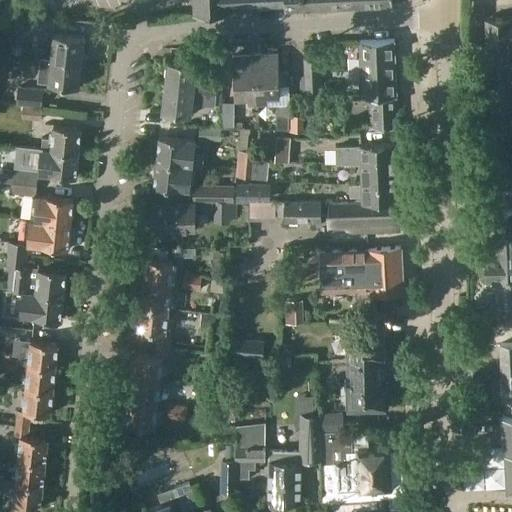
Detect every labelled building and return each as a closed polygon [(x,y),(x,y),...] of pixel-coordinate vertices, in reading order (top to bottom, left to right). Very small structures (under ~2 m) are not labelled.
[(196,0),(197,13),(232,11),(231,7),(288,5),(288,9),(396,4),(395,0),(196,0)] [(511,38),(511,16),(488,17),(489,43),(483,43),(484,55),(494,54),(494,59),(511,58),(511,52),(511,38)] [(56,32),(53,56),(84,59),(87,35),(56,32)] [(364,95),(367,95),(399,94),(396,38),(362,39),(364,95)] [(32,46),(32,54),(43,55),(44,47),(32,46)] [(221,62),(223,49),(199,47),(198,59),(221,62)] [(258,53),(260,101),(269,100),(269,95),(282,94),(281,52),(258,53)] [(251,101),(260,101),(258,53),(236,54),(237,96),(251,96),(251,101)] [(494,54),(484,55),(484,72),(511,71),(511,58),(494,59),(494,54)] [(84,59),(53,56),(43,55),(41,80),(82,85),(84,59)] [(308,95),(323,94),(322,56),(306,56),(308,95)] [(166,87),(195,89),(205,90),(219,92),(220,82),(196,80),(198,63),(168,60),(166,87)] [(491,83),(491,90),(511,88),(511,71),(484,72),(485,84),(491,83)] [(45,87),(21,85),(19,101),(43,103),(45,87)] [(195,89),(166,87),(163,111),(192,114),(195,89)] [(511,88),(491,90),(492,111),(511,110),(511,88)] [(399,94),(367,95),(367,103),(372,103),(373,123),(400,122),(399,94)] [(236,102),(224,102),(223,126),(235,126),(236,102)] [(290,117),(290,103),(277,104),(277,128),(290,128),(290,117)] [(45,106),(26,104),(24,116),(44,118),(45,106)] [(511,110),(492,111),(493,132),(511,130),(511,110)] [(43,146),(81,150),(83,126),(56,123),(54,137),(44,136),(43,146)] [(218,138),(219,126),(201,126),(201,138),(218,138)] [(158,160),(204,164),(205,153),(196,152),(197,139),(188,138),(161,135),(158,160)] [(398,141),(364,143),(364,144),(340,144),(340,161),(364,160),(364,161),(399,160),(398,141)] [(81,150),(43,146),(43,147),(21,145),(19,165),(51,168),(51,172),(78,175),(81,150)] [(239,149),(239,157),(254,159),(255,151),(239,149)] [(238,166),(253,168),(254,159),(239,157),(238,166)] [(204,166),(204,164),(158,160),(156,185),(192,188),(194,165),(204,166)] [(364,161),(365,181),(399,180),(399,160),(364,161)] [(511,164),(495,165),(496,197),(511,196),(511,164)] [(252,177),(253,168),(238,166),(237,175),(252,177)] [(18,169),(1,167),(0,175),(0,179),(17,181),(37,183),(39,171),(18,169)] [(399,180),(365,181),(365,183),(350,183),(351,196),(366,195),(366,200),(400,198),(399,180)] [(37,183),(17,181),(16,192),(36,194),(36,193),(37,183)] [(216,201),(232,201),(234,201),(235,184),(195,183),(194,200),(216,201)] [(238,183),(238,197),(274,197),(274,183),(238,183)] [(35,218),(73,222),(76,197),(36,193),(36,194),(37,194),(35,218)] [(366,200),(330,201),(330,212),(322,212),(322,221),(316,221),(316,224),(331,224),(349,224),(349,230),(401,228),(400,198),(366,200)] [(322,212),(322,200),(285,199),(285,221),(316,221),(322,221),(322,212)] [(157,229),(196,229),(196,200),(156,201),(157,229)] [(232,201),(216,201),(215,222),(231,222),(232,201)] [(276,221),(276,201),(252,201),(251,220),(276,221)] [(498,232),(511,231),(511,209),(497,210),(498,232)] [(30,217),(27,242),(30,242),(70,247),(73,222),(35,218),(30,217)] [(511,231),(498,232),(499,254),(487,255),(488,279),(499,278),(501,324),(511,323),(511,231)] [(30,242),(27,242),(0,239),(0,250),(9,251),(29,253),(30,242)] [(403,244),(371,245),(373,289),(404,288),(403,244)] [(373,289),(371,245),(323,246),(324,272),(315,273),(315,287),(358,285),(358,294),(373,294),(373,289)] [(174,256),(197,256),(197,246),(174,247),(174,256)] [(10,287),(38,290),(65,293),(68,269),(28,264),(29,253),(9,251),(8,262),(13,263),(10,287)] [(144,281),(172,285),(174,260),(147,257),(144,281)] [(183,287),(192,288),(193,273),(184,272),(183,287)] [(193,273),(192,288),(201,289),(202,274),(193,273)] [(142,303),(169,307),(172,285),(144,281),(142,303)] [(65,293),(38,290),(35,315),(63,318),(65,293)] [(304,322),(303,299),(286,300),(286,323),(304,322)] [(166,331),(169,307),(142,303),(139,328),(159,330),(158,340),(171,341),(172,331),(166,331)] [(350,358),(382,357),(385,357),(384,332),(363,332),(362,330),(355,330),(353,332),(349,332),(350,358)] [(20,353),(19,362),(29,363),(57,366),(59,342),(18,337),(16,339),(14,353),(20,353)] [(264,340),(232,337),(230,354),(263,357),(264,340)] [(511,342),(502,343),(503,374),(511,373),(511,342)] [(171,346),(158,345),(157,354),(137,352),(134,377),(161,380),(164,356),(170,356),(171,346)] [(11,352),(2,352),(1,365),(9,366),(11,352)] [(18,367),(19,362),(20,353),(14,353),(11,352),(9,366),(18,367)] [(382,357),(350,358),(350,383),(385,382),(385,381),(382,381),(382,357)] [(27,387),(54,390),(57,366),(29,363),(27,387)] [(511,373),(503,374),(504,400),(506,400),(506,412),(511,412),(511,373)] [(161,380),(134,377),(131,398),(158,402),(161,380)] [(385,382),(350,383),(350,407),(355,407),(356,410),(363,410),(365,407),(385,407),(385,382)] [(54,390),(27,387),(24,409),(19,409),(18,419),(31,420),(32,410),(52,412),(54,390)] [(158,402),(131,398),(129,423),(156,426),(158,402)] [(168,417),(177,418),(178,405),(169,404),(168,417)] [(188,406),(178,405),(177,418),(186,419),(188,406)] [(302,456),(322,456),(322,429),(321,414),(302,416),(302,449),(271,448),(270,498),(272,498),(272,504),(275,507),(281,507),(284,504),(285,498),(302,498),(302,456)] [(326,417),(326,429),(337,428),(337,417),(326,417)] [(236,458),(236,475),(250,474),(250,466),(256,466),(256,459),(265,458),(264,445),(266,422),(238,422),(237,446),(237,458),(236,458)] [(19,457),(47,460),(49,436),(29,434),(30,425),(17,424),(16,433),(22,434),(22,436),(13,435),(12,448),(20,449),(19,457)] [(322,429),(322,456),(323,498),(328,498),(328,501),(379,497),(380,506),(388,505),(388,497),(406,495),(407,446),(369,447),(368,429),(337,430),(337,428),(326,429),(322,429)] [(17,481),(44,484),(47,460),(19,457),(17,481)] [(237,488),(236,475),(236,458),(221,459),(223,488),(237,488)] [(17,481),(6,480),(5,488),(5,493),(15,494),(13,511),(27,511),(28,506),(42,507),(44,484),(17,481)] [(190,480),(159,492),(163,503),(148,509),(149,511),(180,511),(180,510),(199,503),(195,492),(190,480)]
